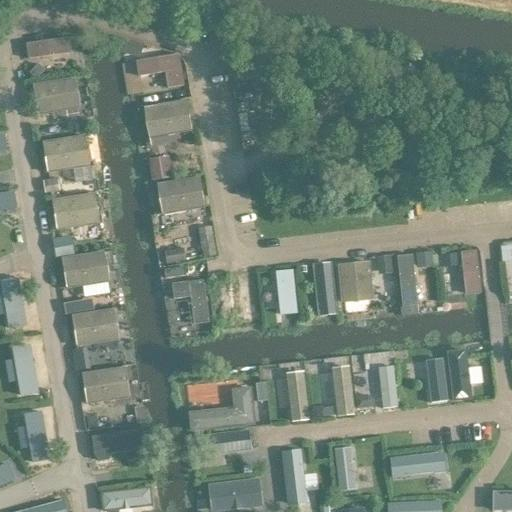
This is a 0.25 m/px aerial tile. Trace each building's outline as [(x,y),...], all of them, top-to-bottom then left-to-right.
[(68,54),(66,38),(25,44),(27,60),(68,54)] [(126,40),(123,53),(139,57),(142,45),(126,40)] [(135,62),(138,77),(164,72),(167,89),(183,86),(178,55),(135,62)] [(38,64),(29,73),(35,79),(45,70),(38,64)] [(36,117),(77,110),(72,79),(31,86),(36,117)] [(144,109),(149,139),(190,132),(185,102),(144,109)] [(47,175),(89,168),(84,137),(42,144),(47,175)] [(167,160),(150,163),(153,180),(170,177),(167,160)] [(156,186),(161,217),(203,210),(198,178),(156,186)] [(55,179),(42,181),(44,193),(57,191),(55,179)] [(0,210),(15,208),(13,192),(0,194),(0,210)] [(56,232),(97,225),(92,194),(51,201),(56,232)] [(210,227),(198,229),(203,257),(215,255),(210,227)] [(67,238),(52,240),(55,257),(70,255),(67,238)] [(181,249),(164,252),(166,264),(184,261),(181,249)] [(67,287),(108,280),(103,250),(63,257),(67,287)] [(480,292),(475,252),(460,253),(465,294),(480,292)] [(431,253),(416,254),(417,265),(432,264),(431,253)] [(456,254),(441,255),(442,267),(457,265),(456,254)] [(389,256),(377,258),(378,270),(379,275),(391,274),(390,268),(389,256)] [(396,258),(401,306),(417,304),(411,256),(396,258)] [(372,299),(368,263),(338,266),(341,302),(372,299)] [(335,313),(330,265),(314,267),(318,307),(317,309),(317,315),(319,317),(326,316),(327,314),(335,313)] [(183,268),(163,270),(165,279),(185,276),(183,268)] [(292,271),(275,273),(280,315),(296,313),(292,271)] [(258,317),(253,276),(237,278),(242,319),(258,317)] [(18,278),(0,281),(2,292),(6,314),(9,329),(26,326),(18,278)] [(193,323),(208,321),(203,281),(171,285),(173,299),(190,297),(193,323)] [(77,344),(118,338),(113,308),(72,314),(77,344)] [(29,345),(12,348),(14,360),(18,381),(20,396),(38,393),(29,345)] [(74,350),(76,370),(84,369),(82,349),(74,350)] [(464,351),(447,353),(453,401),(469,399),(464,351)] [(441,360),(425,362),(430,403),(446,401),(441,360)] [(89,402),(129,396),(124,366),(84,372),(89,402)] [(353,414),(348,368),(332,370),(337,416),(353,414)] [(392,368),(377,369),(382,409),(397,408),(392,368)] [(293,420),(308,418),(303,372),(288,373),(293,420)] [(288,379),(277,379),(278,401),(288,400),(288,379)] [(256,383),(258,401),(268,400),(266,382),(256,383)] [(191,431),(252,424),(248,389),(232,391),(234,409),(189,414),(191,431)] [(367,396),(355,397),(356,408),(373,406),(372,400),(367,396)] [(41,412),(24,415),(26,426),(30,448),(32,463),(49,460),(41,412)] [(96,415),(85,417),(87,428),(97,427),(96,415)] [(144,449),(141,430),(92,438),(94,456),(99,461),(108,460),(111,454),(144,449)] [(201,447),(199,448),(200,455),(202,456),(209,456),(210,454),(250,449),(248,432),(200,438),(201,447)] [(350,448),(334,450),(339,491),(355,489),(350,448)] [(299,450),(281,452),(288,504),(296,503),(298,505),(306,504),(307,502),(306,494),(304,493),(299,450)] [(441,454),(389,460),(391,478),(433,473),(435,474),(443,474),(444,471),(443,457),(441,455),(441,454)] [(0,485),(13,480),(6,465),(0,467),(0,485)] [(210,486),(209,488),(210,497),(212,499),(213,510),(215,511),(260,505),(257,480),(210,486)] [(149,489),(101,494),(103,511),(118,509),(121,510),(128,509),(131,508),(151,505),(149,489)] [(511,492),(492,493),(492,510),(511,510),(511,492)] [(65,511),(63,501),(21,511),(65,511)] [(439,503),(386,505),(386,511),(440,511),(441,506),(439,504),(439,503)]
